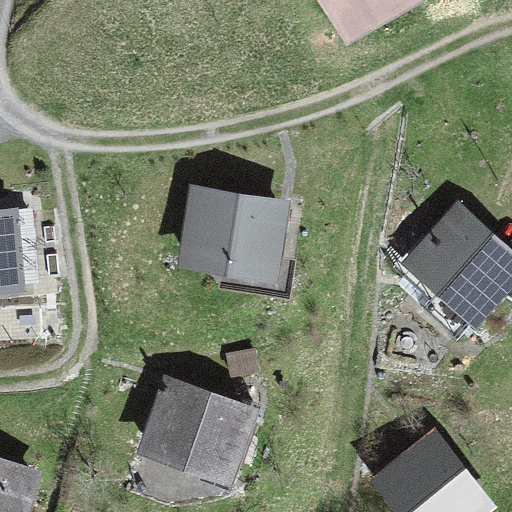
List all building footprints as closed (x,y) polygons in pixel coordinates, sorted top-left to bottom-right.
[(313,0),(344,53),(434,0),(313,0)] [(293,204),(192,187),(178,273),(220,281),(217,291),(289,302),(295,262),(283,259),(293,204)] [(511,296),(511,252),(456,203),(404,267),(479,334),(511,296)] [(19,212),(0,213),(0,298),(26,297),(19,212)] [(260,414),(167,378),(139,459),(233,493),(260,414)] [(434,430),(372,486),(393,511),(496,511),(498,511),(434,430)] [(30,511),(42,476),(0,461),(0,511),(30,511)]
